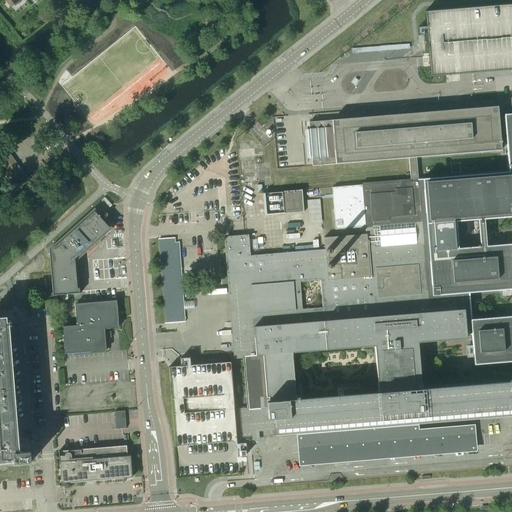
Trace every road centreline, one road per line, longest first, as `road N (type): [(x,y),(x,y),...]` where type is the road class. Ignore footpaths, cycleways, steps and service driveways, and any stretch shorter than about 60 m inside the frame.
road 1 (unclassified): [(163,511),(134,252),(138,196),(167,159),(348,13)]
road 2 (tertiary): [(248,511),(511,487)]
